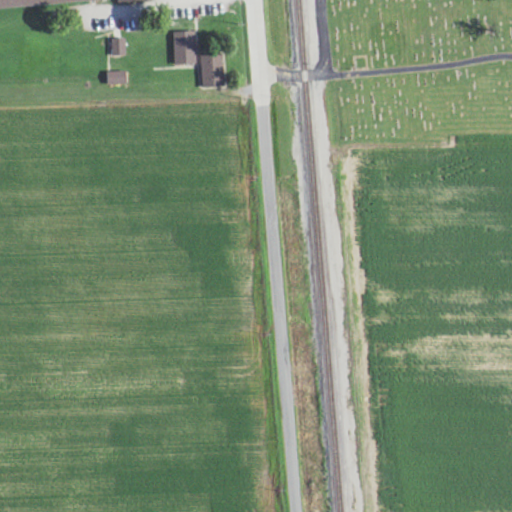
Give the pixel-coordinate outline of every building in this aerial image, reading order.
[(0,0),(0,8),(112,0),(114,0),(115,5),(149,2),(148,0),(0,0)] [(170,33),(171,66),(193,65),(192,32),(170,33)] [(123,39),(109,40),(109,57),(123,56),(123,39)] [(199,89),(219,88),(218,56),(198,57),(199,89)] [(123,73),(103,72),(103,86),(123,86),(123,73)]
